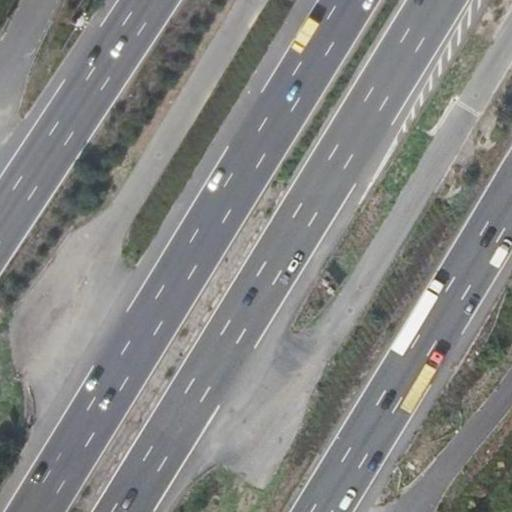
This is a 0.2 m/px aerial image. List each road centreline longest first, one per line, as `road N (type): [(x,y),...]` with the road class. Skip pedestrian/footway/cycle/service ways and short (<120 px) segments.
road 1 (motorway): [(123,511),(437,0)]
road 2 (motorway): [(349,0),(35,511)]
road 3 (motorway): [(322,511),(511,201)]
road 4 (motorway): [(149,0),(0,224)]
